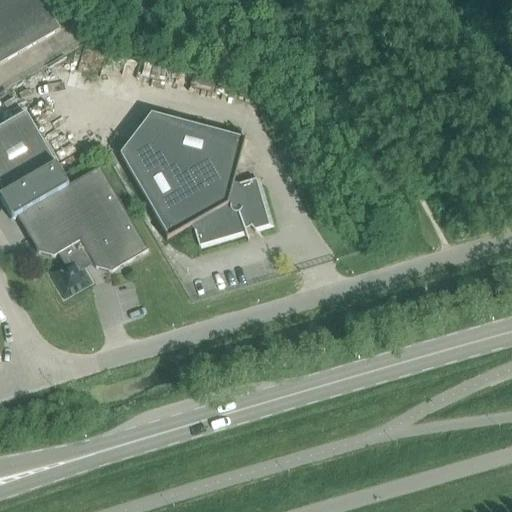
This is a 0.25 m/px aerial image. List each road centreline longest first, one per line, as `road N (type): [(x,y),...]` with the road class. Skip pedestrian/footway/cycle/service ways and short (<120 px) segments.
road 1 (unclassified): [(511,241),(47,379)]
road 2 (secondary): [(221,415),(511,331)]
road 3 (secondary): [(0,494),(221,415)]
road 4 (secondary): [(221,415),(0,468)]
